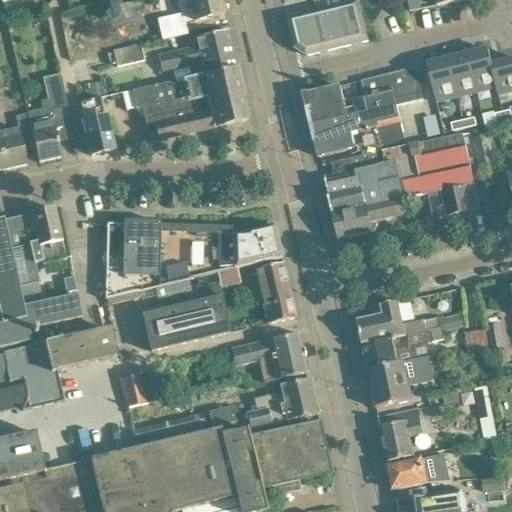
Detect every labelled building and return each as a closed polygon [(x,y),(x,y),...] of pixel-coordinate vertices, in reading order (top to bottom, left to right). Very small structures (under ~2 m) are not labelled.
[(178,0),(182,15),(157,21),(162,42),(187,36),(185,25),(224,15),(220,0),(178,0)] [(295,50),(299,53),(307,58),(368,43),(357,0),(344,0),(346,5),(287,20),(295,50)] [(407,0),(410,13),(421,11),(419,0),(407,0)] [(198,48),(158,57),(161,74),(194,67),(194,68),(185,70),(188,81),(197,79),(197,80),(238,72),(236,66),(229,35),(228,32),(209,37),(196,40),(198,48)] [(140,45),(113,52),(117,68),(144,62),(140,45)] [(488,51),(468,56),(477,94),(497,89),(488,51)] [(488,51),(497,89),(499,97),(511,93),(511,61),(492,67),(488,51)] [(468,56),(448,61),(457,99),(477,94),(468,56)] [(448,61),(427,66),(437,104),(457,99),(448,61)] [(424,101),(421,89),(420,87),(416,69),(362,83),(365,97),(356,100),(353,104),(354,108),(367,105),(369,113),(397,107),(424,101)] [(136,111),(142,109),(157,106),(157,104),(188,98),(189,102),(195,101),(198,117),(202,133),(249,122),(241,86),(242,83),(240,76),(238,74),(238,72),(194,81),(170,86),(170,84),(132,93),(136,111)] [(69,116),(60,77),(43,81),(51,120),(69,116)] [(100,83),(88,86),(91,101),(100,99),(103,98),(100,83)] [(346,110),(341,88),(305,97),(312,126),(369,113),(367,105),(354,108),(346,110)] [(157,106),(142,109),(148,136),(157,134),(159,142),(202,133),(198,117),(195,101),(189,102),(188,98),(157,104),(157,106)] [(91,101),(80,104),(85,124),(83,125),(91,158),(112,153),(100,99),(91,101)] [(406,148),(397,107),(369,113),(312,126),(320,159),(361,149),(363,158),(406,148)] [(511,113),(511,110),(503,112),(506,123),(511,122),(511,113)] [(503,112),(496,114),(498,125),(506,123),(503,112)] [(15,118),(17,128),(29,125),(27,116),(15,118)] [(474,118),(462,121),(464,128),(476,125),(474,118)] [(462,121),(451,123),(453,131),(464,128),(462,121)] [(30,129),(34,145),(38,164),(61,159),(53,124),(30,129)] [(19,131),(0,135),(0,152),(4,172),(27,167),(19,131)] [(401,203),(442,193),(467,187),(472,212),(480,210),(476,191),(463,135),(406,148),(363,158),(332,165),(332,166),(348,162),(351,174),(326,179),(329,194),(328,194),(334,218),(401,203)] [(473,140),(478,168),(495,164),(490,137),(473,140)] [(467,187),(442,193),(448,217),(472,212),(467,187)] [(401,203),(334,218),(339,242),(373,234),(373,233),(375,232),(378,225),(377,223),(404,217),(401,203)] [(23,307),(46,303),(42,284),(43,284),(38,265),(42,264),(42,267),(66,261),(54,210),(3,222),(23,307)] [(26,320),(23,307),(3,222),(0,222),(0,350),(11,348),(31,343),(29,330),(27,320),(26,320)] [(232,229),(160,227),(160,224),(123,223),(123,226),(107,226),(105,301),(120,298),(282,260),(274,227),(244,234),(244,235),(232,236),(232,229)] [(283,265),(254,272),(267,326),(296,320),(283,265)] [(76,293),(74,279),(63,281),(66,295),(76,293)] [(27,320),(29,330),(54,326),(81,320),(77,297),(46,303),(23,307),(26,320),(27,320)] [(142,317),(151,353),(229,335),(220,299),(142,317)] [(357,322),(363,348),(376,345),(377,346),(395,342),(395,341),(398,341),(397,339),(427,333),(430,343),(444,340),(439,319),(424,322),(423,321),(404,326),(399,303),(381,307),(383,317),(357,322)] [(492,353),(504,350),(499,326),(487,329),(492,353)] [(0,414),(21,410),(22,413),(63,403),(56,374),(116,360),(109,330),(12,352),(11,348),(0,350),(0,414)] [(485,330),(474,332),(479,353),(489,351),(485,330)] [(479,353),(474,332),(464,334),(466,341),(452,344),(454,358),(479,353)] [(363,348),(368,373),(399,366),(435,358),(435,356),(431,357),(428,343),(430,343),(427,333),(397,339),(398,341),(395,341),(395,342),(377,346),(376,345),(363,348)] [(231,351),(231,352),(235,369),(258,363),(263,385),(308,375),(299,336),(231,351)] [(399,366),(368,373),(376,410),(396,406),(413,402),(409,387),(414,386),(410,366),(436,361),(435,358),(399,366)] [(158,373),(140,377),(146,404),(164,400),(158,373)] [(146,404),(140,377),(121,381),(127,408),(146,404)] [(282,395),(264,399),(253,401),(256,412),(246,414),(250,432),(317,416),(309,381),(280,387),(282,395)] [(209,413),(212,429),(240,423),(236,407),(209,413)] [(418,410),(378,419),(380,429),(387,465),(415,459),(410,438),(424,435),(418,410)] [(44,472),(0,482),(0,511),(182,511),(196,509),(196,511),(266,511),(280,508),(277,492),(262,496),(261,491),(330,476),(319,425),(248,440),(247,432),(221,437),(220,433),(207,435),(202,416),(135,430),(140,451),(44,472)] [(36,434),(0,442),(0,482),(44,472),(36,436),(36,434)] [(434,453),(436,464),(454,460),(451,449),(434,453)] [(393,492),(413,488),(433,483),(428,460),(388,468),(393,492)] [(505,492),(504,479),(482,481),(483,494),(505,492)] [(399,511),(465,511),(463,493),(398,503),(399,511)]
